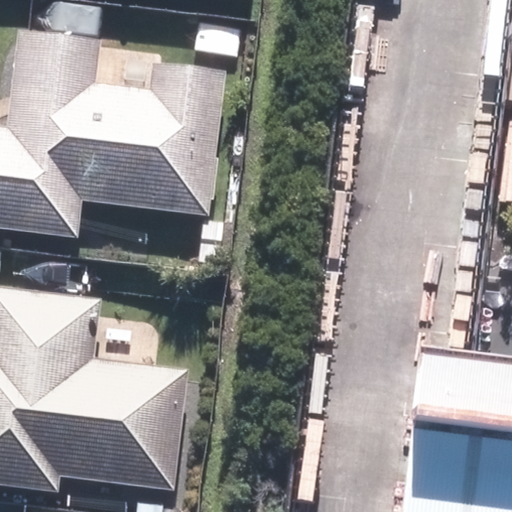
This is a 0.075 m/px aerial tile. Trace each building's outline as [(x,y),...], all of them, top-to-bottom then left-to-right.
[(175,0),(251,8),(251,0),(175,0)] [(0,134),(0,237),(77,247),(81,210),(209,226),(228,76),(152,67),(149,94),(90,87),(96,46),(13,36),(0,134)] [(0,494),(56,501),(58,486),(171,500),(186,375),(94,365),(101,304),(0,292),(0,494)] [(511,366),(407,353),(393,429),(511,442),(511,366)] [(511,511),(511,442),(393,429),(382,511),(511,511)]
